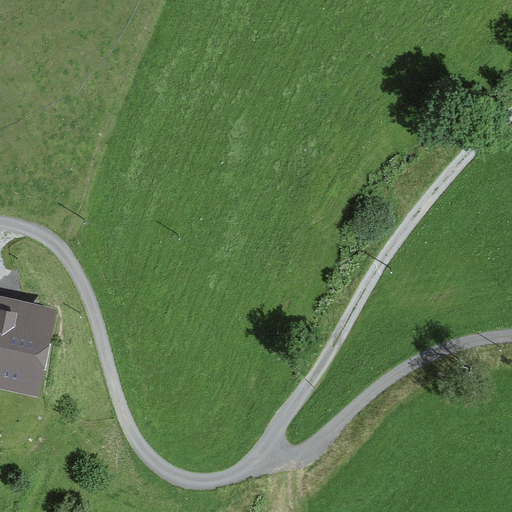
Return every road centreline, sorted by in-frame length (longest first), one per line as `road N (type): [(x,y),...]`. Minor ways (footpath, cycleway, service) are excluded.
road 1 (track): [(0,223),(59,253),(84,292),(127,433),(157,473),(213,476),(252,457),(280,457),(377,378),(442,345),(511,335)]
road 2 (track): [(511,116),(466,144),(364,271),(252,457)]
